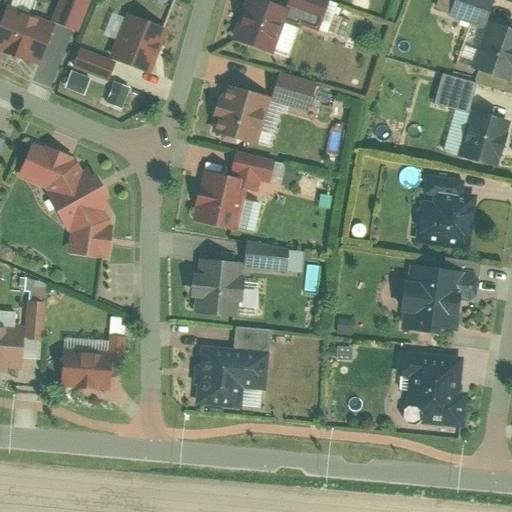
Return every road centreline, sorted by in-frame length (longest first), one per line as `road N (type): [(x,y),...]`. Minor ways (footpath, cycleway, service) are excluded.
road 1 (residential): [(151,453),(488,483)]
road 2 (residential): [(157,164),(151,453)]
road 3 (residential): [(157,164),(0,88)]
road 4 (residential): [(206,0),(157,164)]
road 5 (residential): [(0,442),(151,453)]
road 6 (residential): [(488,483),(511,340)]
